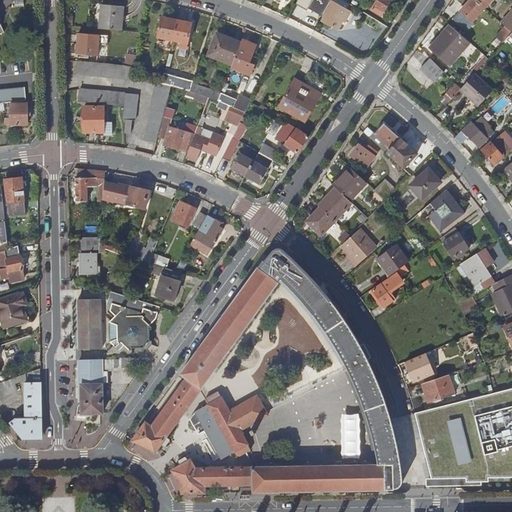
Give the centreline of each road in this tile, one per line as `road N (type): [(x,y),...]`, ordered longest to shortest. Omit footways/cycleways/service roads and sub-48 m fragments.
road 1 (tertiary): [(162,510),(511,505)]
road 2 (residential): [(59,458),(51,401),(52,154)]
road 3 (tertiary): [(269,222),(104,458)]
road 4 (residential): [(269,222),(368,333),(402,416)]
road 5 (residential): [(269,222),(175,173),(52,154)]
road 6 (residential): [(371,82),(442,144),(511,235)]
road 7 (residential): [(201,0),(296,37),(371,82)]
road 8 (tertiary): [(371,82),(269,222)]
road 9 (residential): [(49,0),(52,154)]
